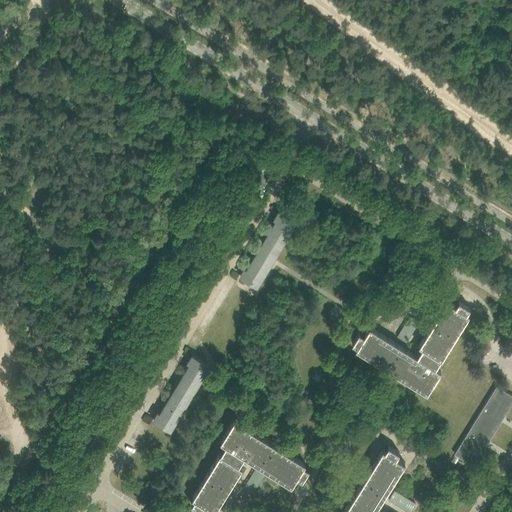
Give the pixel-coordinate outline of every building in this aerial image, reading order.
[(240,276),(257,286),(296,221),(279,211),(278,213),(280,214),(278,218),(276,217),(275,218),(277,220),(247,270),(245,268),(244,270),(245,271),(243,275),(242,274),(240,276)] [(244,284),(246,286),(256,291),(258,288),(246,281),(244,284)] [(357,346),(356,348),(427,393),(441,370),(436,367),(441,358),(441,359),(469,314),(467,313),(470,308),(459,301),(456,306),(447,300),(419,345),(423,347),(417,356),(370,326),(363,337),(358,334),(352,343),(357,346)] [(397,336),(407,342),(420,321),(410,315),(397,336)] [(154,419),(170,429),(209,365),(193,355),(191,357),(193,358),(191,361),(189,360),(188,362),(190,363),(160,413),(158,412),(157,414),(159,415),(157,418),(155,417),(154,419)] [(489,441),(501,422),(499,421),(502,415),(504,416),(511,403),(511,394),(497,385),(455,453),(474,465),(486,446),(484,445),(487,440),(489,441)] [(304,465),(306,463),(234,419),(221,441),(226,444),(221,453),(220,453),(192,497),(195,499),(192,504),(203,511),(206,506),(215,511),(242,466),(239,464),(244,456),(292,485),(297,476),(302,480),(309,468),(304,465)] [(343,511),(386,511),(379,511),(376,510),(405,462),(397,457),(400,452),(389,445),(385,450),(383,449),(343,511)] [(243,489),(252,495),(265,474),(255,469),(243,489)] [(389,499),(409,511),(416,502),(395,490),(389,499)]
